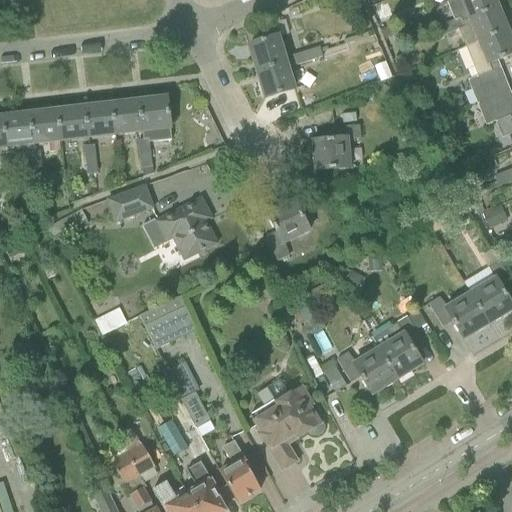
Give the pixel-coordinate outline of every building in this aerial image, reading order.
[(454,26),(495,10),(491,0),(455,0),(445,4),(452,22),(454,26)] [(463,49),(504,32),(495,10),(454,26),(452,22),(442,26),(446,36),(456,31),(463,49)] [(435,40),(446,36),(442,26),(431,30),(435,40)] [(388,27),(379,31),(382,39),(388,37),(389,31),(388,27)] [(511,50),(504,32),(463,49),(472,72),(497,62),(511,55),(511,50)] [(285,65),(282,57),(277,38),(248,47),(249,48),(250,47),(258,73),(285,65)] [(306,64),(318,60),(315,51),(303,54),(306,64)] [(293,67),(306,64),(303,54),(291,58),(293,67)] [(479,90),(504,80),(497,62),(472,72),(475,78),(479,90)] [(264,100),(293,91),(285,65),(258,73),(265,99),(264,99),(264,100)] [(484,101),(479,90),(475,78),(466,82),(475,104),(484,101)] [(484,101),(508,91),(504,80),(479,90),(484,101)] [(488,112),(511,102),(511,99),(508,91),(484,101),(488,112)] [(147,144),(171,141),(166,100),(165,100),(165,101),(139,104),(142,135),(141,135),(142,141),(137,141),(139,160),(149,158),(147,144)] [(493,124),(488,112),(484,101),(475,104),(485,127),(493,124)] [(495,123),(511,116),(511,102),(488,112),(493,124),(495,123)] [(141,135),(142,135),(139,104),(111,108),(115,138),(141,135)] [(87,141),(115,138),(111,108),(84,111),(87,141)] [(60,145),(87,141),(84,111),(57,114),(60,145)] [(33,148),(60,145),(57,114),(29,117),(33,148)] [(511,116),(495,123),(502,140),(511,136),(511,116)] [(33,148),(29,117),(2,120),(6,159),(29,157),(34,156),(33,154),(33,148)] [(346,143),(361,141),(359,127),(331,129),(332,141),(312,143),(312,144),(314,144),(316,172),(314,172),(314,173),(349,170),(346,143)] [(85,162),(95,161),(94,146),(83,147),(85,162)] [(30,170),(40,169),(38,153),(33,154),(34,156),(29,157),(30,170)] [(142,178),(151,176),(149,158),(139,160),(142,178)] [(86,176),(97,175),(95,161),(85,162),(86,176)] [(32,183),(42,182),(40,169),(30,170),(32,183)] [(498,188),(510,182),(506,172),(493,177),(498,188)] [(114,225),(153,210),(144,187),(106,202),(114,225)] [(152,222),(141,227),(153,251),(163,246),(172,242),(181,263),(198,255),(216,245),(205,223),(201,215),(207,212),(200,199),(183,209),(153,224),(152,222)] [(309,235),(302,219),(293,201),(292,202),(293,204),(268,216),(267,214),(266,215),(275,233),(265,238),(276,263),(289,257),(284,246),(309,235)] [(437,217),(427,223),(433,233),(443,227),(437,217)] [(378,257),(366,258),(368,272),(380,271),(378,257)] [(511,286),(502,269),(498,263),(488,269),(494,279),(469,295),(487,324),(511,309),(511,310),(511,308),(502,292),(511,286)] [(330,283),(311,293),(317,306),(336,296),(340,294),(334,281),(330,283)] [(305,326),(319,319),(307,295),(293,302),(305,326)] [(462,338),(487,324),(469,295),(445,311),(437,300),(428,306),(442,329),(451,323),(462,340),(463,340),(462,338)] [(178,299),(138,319),(155,353),(195,333),(178,299)] [(420,341),(410,324),(406,318),(384,332),(390,342),(377,350),(395,379),(419,364),(420,366),(421,365),(410,348),(420,341)] [(370,394),(395,379),(377,350),(353,364),(347,354),(335,361),(350,384),(360,378),(370,396),(371,395),(370,394)] [(336,392),(347,385),(334,361),(322,367),(336,392)] [(315,419),(309,408),(312,406),(300,388),(287,396),(279,383),(255,397),(263,410),(248,419),(281,472),(296,463),(286,446),(288,445),(285,441),(293,436),(296,440),(307,434),(309,436),(311,437),(313,437),(316,437),(318,436),(319,435),(321,434),(321,432),(322,431),(322,429),(322,427),(321,424),(317,418),(315,419)] [(194,394),(180,401),(195,430),(208,423),(209,422),(194,394)] [(195,430),(180,401),(178,397),(164,404),(195,461),(208,453),(200,439),(195,430)] [(208,423),(195,430),(200,439),(213,432),(208,423)] [(139,477),(151,471),(132,433),(120,440),(122,445),(139,477)] [(230,466),(218,473),(226,488),(237,505),(239,503),(240,504),(250,498),(250,497),(259,491),(246,469),(248,468),(238,451),(232,442),(220,449),(230,466)] [(122,445),(108,452),(112,461),(110,462),(129,495),(142,488),(144,487),(143,485),(139,477),(122,445)] [(194,486),(183,493),(194,511),(223,511),(212,493),(216,491),(205,474),(199,464),(186,472),(194,486)] [(163,481),(149,490),(151,493),(158,503),(162,511),(194,511),(183,493),(174,498),(165,484),(163,481)] [(0,493),(4,511),(14,511),(8,482),(0,483),(0,493)] [(142,488),(129,495),(138,511),(154,511),(143,490),(142,488)] [(97,511),(113,511),(103,491),(90,497),(97,511)]
